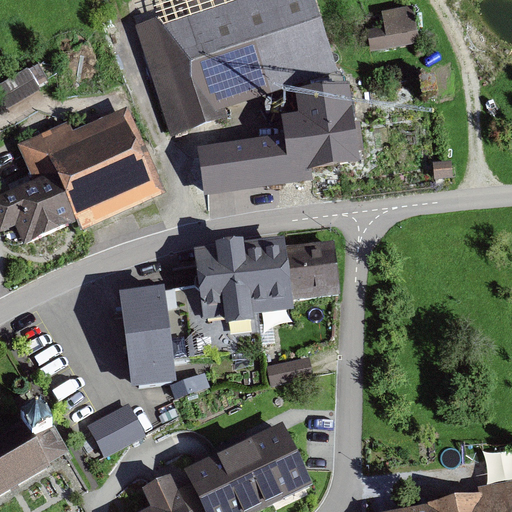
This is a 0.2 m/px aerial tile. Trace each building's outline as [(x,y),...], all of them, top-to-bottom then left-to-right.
[(311,0),(230,0),(136,30),(168,130),(335,76),(311,0)] [(374,55),(420,47),(413,12),(380,18),(382,35),(370,37),(374,55)] [(31,69),(0,87),(0,95),(9,111),(44,90),(31,69)] [(355,92),(300,100),(304,123),(284,126),(287,144),(201,157),(207,196),(305,181),(303,171),(356,163),(355,155),(364,153),(355,92)] [(0,240),(15,234),(24,254),(77,229),(80,236),(163,198),(124,116),(74,139),(68,128),(18,151),(36,189),(0,205),(0,240)] [(333,250),(264,259),(270,305),(339,297),(333,250)] [(204,291),(181,293),(190,364),(264,355),(259,306),(270,305),(264,259),(201,267),(204,291)] [(180,294),(124,301),(134,389),(174,385),(171,365),(190,364),(180,294)] [(311,379),(307,361),(269,370),(273,387),(311,379)] [(142,438),(127,408),(90,426),(106,456),(142,438)] [(0,439),(0,493),(67,451),(43,413),(0,439)] [(260,511),(323,482),(295,424),(142,498),(148,511),(260,511)] [(511,511),(511,497),(420,511),(511,511)]
